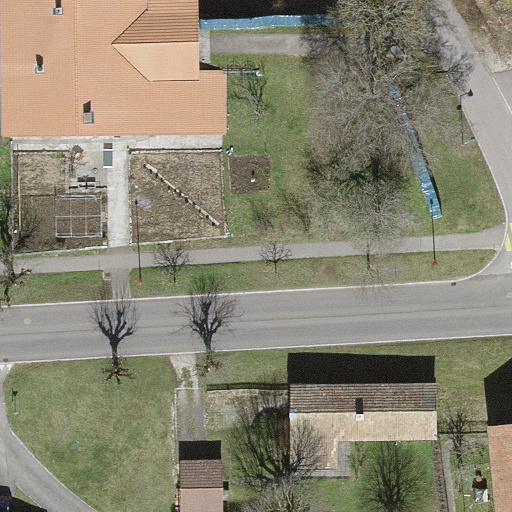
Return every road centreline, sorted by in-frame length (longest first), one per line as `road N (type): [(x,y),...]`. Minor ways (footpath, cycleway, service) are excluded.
road 1 (tertiary): [(0,333),(511,303)]
road 2 (residential): [(511,167),(427,0)]
